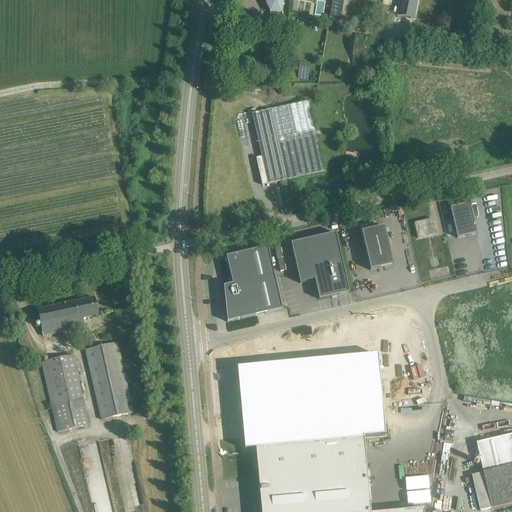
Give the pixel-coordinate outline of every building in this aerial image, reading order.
[(268,0),(266,3),(269,12),(270,12),(270,19),(265,19),(266,32),(280,31),(280,24),(281,24),(283,0),(268,0)] [(332,0),(330,17),(340,19),(343,0),(332,0)] [(417,0),(400,0),(397,16),(414,19),(417,0)] [(378,38),(355,35),(353,54),(376,57),(377,48),(378,41),(378,38)] [(388,41),(378,41),(377,48),(408,51),(409,43),(398,42),(397,49),(387,48),(388,41)] [(310,64),(299,63),(299,72),(310,73),(310,64)] [(309,102),(252,114),(268,184),(324,172),(309,102)] [(470,204),(450,208),(457,239),(477,234),(470,204)] [(414,223),(418,239),(436,235),(432,219),(414,223)] [(384,227),(361,232),(370,271),(393,265),(384,227)] [(300,284),(315,281),(319,300),(349,293),(336,234),(291,244),(300,284)] [(267,247),(226,257),(232,284),(223,287),(227,323),(282,310),(267,247)] [(37,310),(43,336),(84,328),(82,319),(98,316),(94,298),(37,310)] [(133,413),(119,353),(117,343),(85,351),(88,360),(101,420),(133,413)] [(89,425),(75,365),(72,355),(42,363),(58,432),(89,425)] [(369,356),(235,368),(242,450),(255,449),(261,511),(424,511),(424,510),(399,511),(370,511),(364,439),(377,438),(369,356)] [(462,423),(463,397),(451,396),(450,423),(462,423)] [(511,434),(476,443),(484,473),(472,476),(480,511),(511,503),(511,434)] [(405,505),(428,504),(427,475),(403,476),(405,505)]
